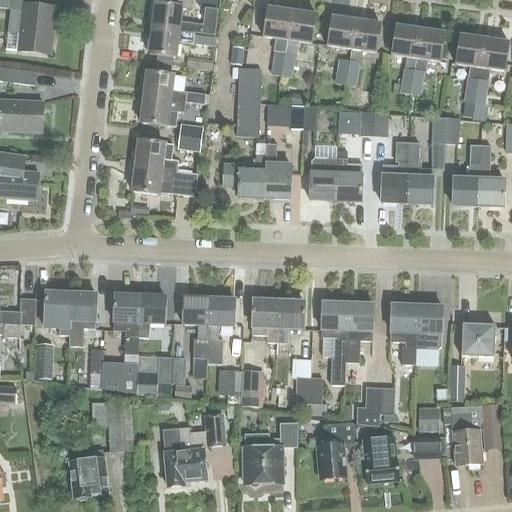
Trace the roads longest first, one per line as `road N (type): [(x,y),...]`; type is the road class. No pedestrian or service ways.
road 1 (residential): [(511,262),(76,247)]
road 2 (residential): [(76,247),(111,0)]
